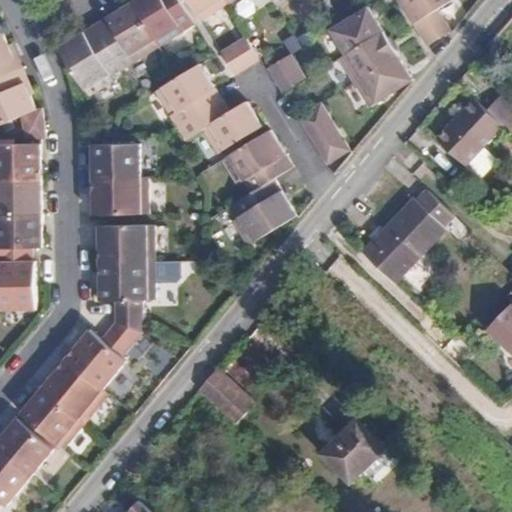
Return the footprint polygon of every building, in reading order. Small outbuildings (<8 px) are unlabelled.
[(181,0),(137,0),(133,3),(160,46),(196,25),(181,0)] [(227,5),(224,0),(190,0),(203,20),(227,5)] [(454,0),(400,0),(429,46),(452,31),(439,10),(454,0)] [(133,3),(97,24),(124,69),(160,46),(133,3)] [(332,30),(347,55),(385,31),(370,7),(340,25),(332,30)] [(124,69),(97,24),(61,47),(73,68),(90,96),(115,81),(112,76),(124,69)] [(341,59),(356,83),(400,55),(385,31),(347,55),(341,59)] [(0,80),(21,71),(11,47),(4,32),(0,33),(0,80)] [(237,75),(261,60),(247,37),(223,52),(237,75)] [(21,71),(24,70),(14,46),(11,47),(21,71)] [(270,68),(284,92),(307,78),(293,55),(270,68)] [(401,89),(415,80),(400,55),(356,83),(371,107),(401,89)] [(158,91),(180,128),(224,101),(217,88),(202,64),(179,78),(158,91)] [(21,71),(31,95),(34,94),(24,70),(21,71)] [(0,125),(22,116),(37,110),(31,95),(21,71),(0,80),(0,125)] [(511,134),(511,101),(504,93),(487,110),(503,126),(511,134)] [(487,110),(476,98),(437,137),(465,165),(483,147),(503,126),(487,110)] [(224,101),(180,128),(188,140),(205,130),(219,154),(264,127),(249,101),(232,112),(224,101)] [(314,140),(337,127),(322,103),(300,117),(314,140)] [(27,139),(47,138),(41,109),(37,110),(22,116),(27,139)] [(351,150),(337,127),(314,140),(329,164),(351,150)] [(245,181),(253,193),(276,178),(295,167),(272,130),(268,133),(223,160),(239,185),(245,181)] [(0,181),(43,181),(42,143),(27,144),(0,144),(0,181)] [(94,146),(94,178),(142,177),(141,146),(94,146)] [(483,147),(465,165),(479,179),(497,161),(483,147)] [(103,215),(150,214),(149,177),(142,177),(94,178),(95,215),(103,215)] [(276,178),(253,193),(234,205),(241,217),(234,221),(250,246),(299,215),(276,178)] [(0,214),(44,214),(43,181),(0,181),(0,214)] [(428,189),(424,193),(450,218),(455,214),(428,189)] [(450,218),(424,193),(418,200),(416,198),(366,249),(396,278),(446,227),(444,225),(450,218)] [(44,247),(44,214),(0,214),(0,248),(35,248),(44,247)] [(100,263),(156,262),(155,226),(104,227),(100,227),(100,263)] [(0,248),(0,282),(1,309),(38,308),(38,286),(37,261),(35,261),(35,248),(0,248)] [(116,322),(146,333),(145,301),(157,300),(156,262),(100,263),(101,301),(116,301),(116,322)] [(485,322),(511,347),(511,300),(509,298),(485,322)] [(124,358),(146,333),(116,322),(102,340),(92,330),(67,359),(105,390),(128,361),(124,358)] [(87,423),(111,395),(105,390),(67,359),(44,388),(87,423)] [(213,367),(195,388),(232,423),(252,401),(213,367)] [(66,449),(87,423),(44,388),(23,413),(66,449)] [(56,448),(19,418),(0,441),(0,451),(32,477),(56,448)] [(369,481),(393,457),(356,420),(322,454),(349,481),(359,471),(369,481)] [(0,508),(5,502),(9,506),(32,477),(0,451),(0,508)] [(150,511),(139,501),(128,511),(150,511)]
